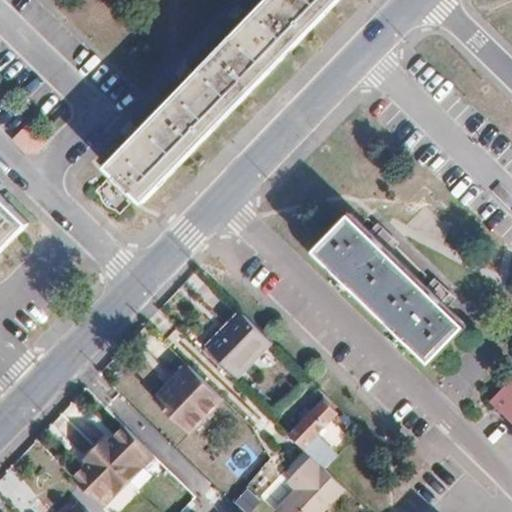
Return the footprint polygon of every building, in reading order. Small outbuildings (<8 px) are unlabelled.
[(338,0),(267,0),(237,32),(189,81),(142,130),(109,165),(145,200),(338,0)] [(29,157),(44,141),(26,124),(11,140),(29,157)] [(0,191),(0,252),(30,221),(0,191)] [(341,196),(306,232),(421,342),(456,306),(341,196)] [(241,311),(206,347),(238,377),(272,342),(241,311)] [(206,347),(202,351),(234,381),(238,377),(206,347)] [(222,399),(188,365),(155,400),(189,433),(222,399)] [(490,400),(511,421),(511,390),(505,384),(490,400)] [(323,399),(289,435),(311,456),(325,470),(338,455),(316,435),(338,412),(323,399)] [(74,478),(102,507),(152,455),(123,426),(109,441),(105,438),(84,459),(89,463),(74,478)] [(223,480),(231,466),(214,456),(206,469),(223,480)] [(325,470),(311,456),(288,481),(296,489),(275,511),(276,511),(321,511),(344,489),(325,470)] [(214,511),(231,511),(231,496),(214,496),(214,511)]
